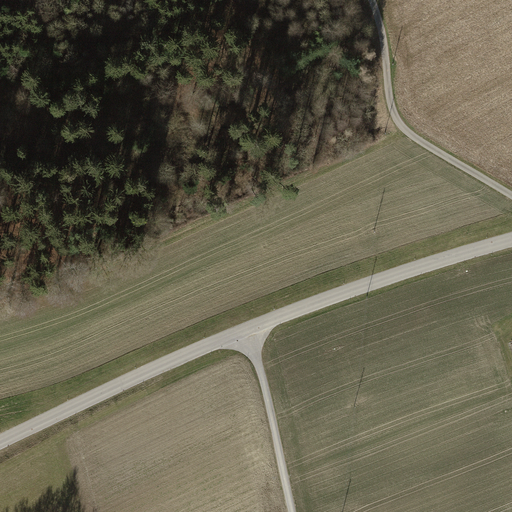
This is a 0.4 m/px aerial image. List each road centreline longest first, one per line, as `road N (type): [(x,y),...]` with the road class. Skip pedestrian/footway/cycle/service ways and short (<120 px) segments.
road 1 (tertiary): [(0,443),(247,329),(511,241)]
road 2 (track): [(511,195),(401,127),(372,0)]
road 3 (track): [(247,329),(290,511)]
